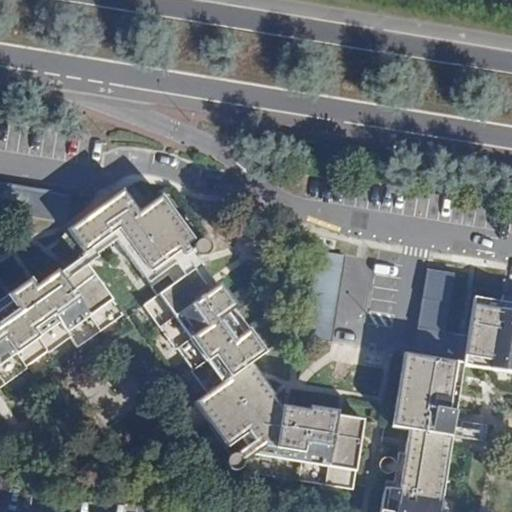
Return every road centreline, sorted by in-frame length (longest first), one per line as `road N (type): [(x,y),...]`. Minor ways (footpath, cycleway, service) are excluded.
road 1 (secondary): [(0,58),(511,141)]
road 2 (secondary): [(511,58),(157,0)]
